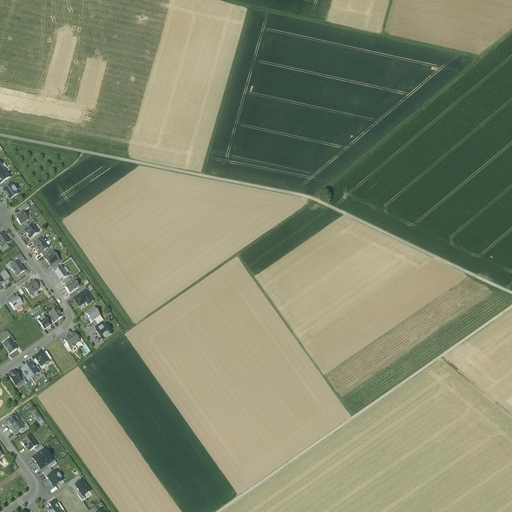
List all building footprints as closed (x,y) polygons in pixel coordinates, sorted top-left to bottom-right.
[(4,170),(0,172),(0,184),(10,178),(4,170)] [(8,183),(1,188),(3,191),(11,186),(8,183)] [(3,191),(2,192),(5,195),(4,195),(6,198),(7,198),(9,201),(18,194),(12,185),(11,186),(3,191)] [(26,204),(19,209),(22,213),(22,212),(23,213),(29,208),(26,204)] [(22,213),(18,216),(17,220),(20,225),(28,220),(23,213),(22,212),(22,213)] [(29,228),(25,231),(30,239),(38,233),(33,226),(29,228)] [(9,243),(3,234),(0,236),(0,245),(2,248),(9,243)] [(44,238),(34,245),(41,254),(48,249),(43,242),(46,241),(44,238)] [(55,255),(53,253),(49,255),(47,257),(44,259),(49,265),(50,268),(58,262),(56,259),(58,258),(56,255),(55,255)] [(25,262),(21,255),(16,259),(18,262),(20,265),(25,262)] [(20,265),(18,262),(10,267),(13,270),(12,271),(14,274),(15,273),(17,277),(25,271),(20,265)] [(68,277),(61,267),(57,270),(58,271),(54,273),(60,281),(63,279),(64,280),(68,277)] [(0,274),(0,277),(3,282),(1,284),(2,284),(10,278),(5,271),(0,274)] [(67,286),(65,288),(69,295),(79,288),(75,281),(74,281),(67,286)] [(33,282),(30,284),(31,285),(28,286),(24,288),(30,295),(33,293),(33,294),(36,292),(39,290),(33,282)] [(79,295),(73,299),(79,308),(85,303),(87,305),(92,302),(93,302),(92,302),(93,302),(85,291),(79,295)] [(19,299),(17,297),(9,303),(14,311),(23,305),(19,299)] [(27,304),(22,297),(19,299),(23,305),(24,306),(27,304)] [(90,321),(91,323),(94,321),(100,317),(94,308),(84,315),(89,322),(90,321)] [(56,309),(50,314),(50,315),(56,322),(62,318),(56,309)] [(48,322),(44,316),(44,317),(38,321),(44,330),(51,326),(48,322)] [(103,321),(100,317),(94,321),(97,326),(101,323),(103,321)] [(97,326),(94,328),(96,331),(104,326),(101,323),(97,326)] [(96,331),(96,332),(98,335),(99,335),(100,337),(102,341),(111,334),(105,325),(104,326),(96,331)] [(76,336),(73,333),(68,337),(75,346),(80,343),(80,342),(76,336)] [(75,346),(68,337),(64,340),(66,343),(70,349),(75,346)] [(13,344),(10,340),(3,345),(10,354),(17,350),(13,344)] [(44,354),(43,352),(35,358),(36,359),(39,364),(40,365),(43,363),(44,364),(49,361),(44,354)] [(33,361),(27,365),(28,366),(31,363),(36,370),(38,369),(37,366),(33,361)] [(28,366),(21,370),(28,380),(32,378),(33,378),(34,377),(34,376),(38,373),(36,370),(31,363),(28,366)] [(15,372),(8,376),(15,386),(22,382),(22,381),(18,377),(15,372)] [(16,418),(15,416),(9,420),(10,420),(6,422),(11,429),(20,422),(16,418)] [(23,427),(20,422),(11,429),(15,435),(20,431),(24,428),(23,427)] [(26,425),(23,427),(24,428),(20,431),(22,434),(29,429),(26,425)] [(37,446),(30,436),(22,442),(21,443),(24,448),(26,447),(29,452),(34,449),(37,446)] [(47,454),(44,450),(37,454),(32,458),(35,463),(36,463),(37,465),(37,466),(40,471),(47,466),(53,462),(52,462),(49,457),(48,458),(46,455),(47,454)] [(54,461),(52,462),(53,462),(47,466),(49,469),(50,468),(56,464),(54,461)] [(53,473),(50,468),(49,469),(42,474),(46,479),(47,478),(53,473)] [(56,471),(53,473),(47,478),(50,481),(49,482),(51,484),(54,488),(63,481),(56,471)] [(82,481),(75,486),(77,489),(79,493),(80,493),(83,497),(90,492),(82,481)] [(60,511),(56,505),(54,502),(49,506),(51,508),(48,511),(60,511)]
